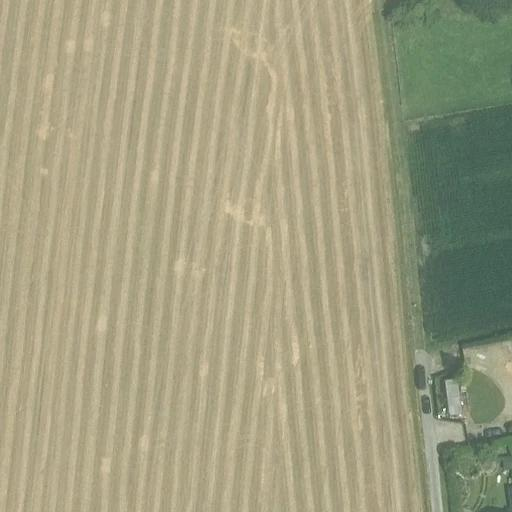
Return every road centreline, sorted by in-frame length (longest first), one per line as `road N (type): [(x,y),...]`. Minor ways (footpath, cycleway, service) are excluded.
road 1 (track): [(424,350),(380,0)]
road 2 (residential): [(443,511),(424,350)]
